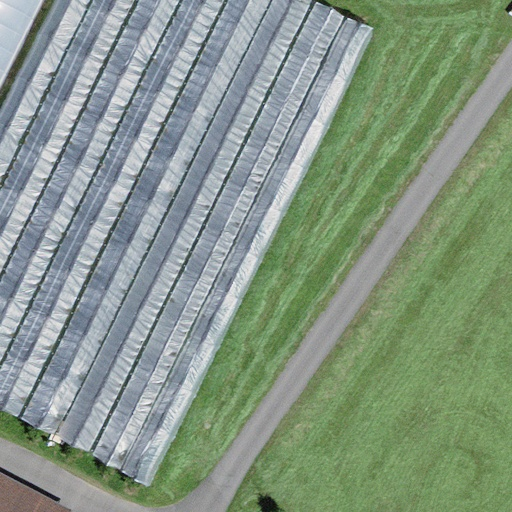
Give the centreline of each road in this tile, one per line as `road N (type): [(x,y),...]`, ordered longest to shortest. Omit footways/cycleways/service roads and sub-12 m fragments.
road 1 (track): [(511,63),(212,511)]
road 2 (track): [(114,511),(0,456)]
